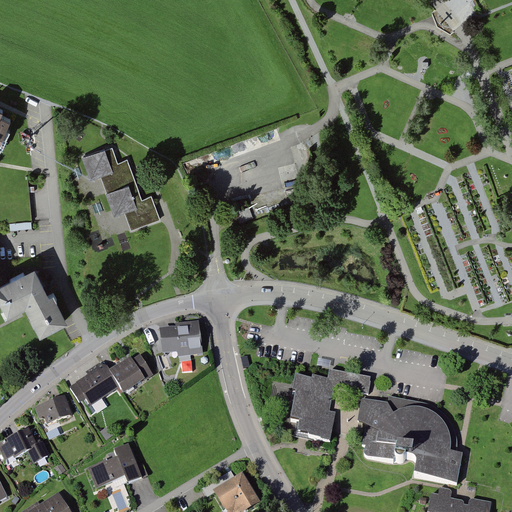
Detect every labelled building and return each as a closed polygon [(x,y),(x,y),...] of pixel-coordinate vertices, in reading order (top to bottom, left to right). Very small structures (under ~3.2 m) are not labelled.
[(0,146),(10,124),(1,121),(5,112),(0,109),(0,146)] [(132,230),(160,221),(152,198),(142,201),(128,161),(118,164),(112,148),(84,157),(91,178),(102,175),(116,213),(125,210),(132,230)] [(44,331),(68,320),(55,293),(49,296),(36,268),(5,282),(0,271),(0,300),(2,300),(8,314),(31,303),(44,331)] [(204,356),(200,322),(160,326),(164,357),(180,355),(181,365),(191,364),(191,358),(204,356)] [(140,356),(111,375),(121,389),(126,396),(154,377),(140,356)] [(86,412),(121,389),(111,375),(106,367),(72,390),(86,412)] [(372,378),(329,370),(328,378),(312,375),(312,380),(295,377),(292,394),(296,394),(291,422),(299,423),(297,435),(304,436),(308,437),(309,439),(330,443),(336,414),(329,413),(334,389),(369,395),(372,378)] [(74,419),(66,398),(38,408),(45,428),(74,419)] [(368,401),(362,400),(357,422),(366,427),(362,447),(366,448),(364,455),(366,458),(368,459),(393,464),(394,462),(397,463),(400,464),(405,463),(407,459),(413,460),(416,463),(416,466),(414,478),(457,486),(463,456),(458,454),(457,449),(457,441),(455,433),(452,425),(448,420),(443,414),(436,409),(427,405),(389,398),(388,404),(368,401)] [(36,445),(28,430),(0,445),(0,454),(6,465),(32,451),(39,464),(54,457),(44,440),(36,445)] [(137,464),(131,447),(115,452),(117,458),(89,468),(97,489),(126,478),(128,485),(150,477),(144,462),(137,464)] [(251,511),(262,506),(244,475),(214,493),(225,511),(251,511)] [(438,497),(430,496),(427,511),(489,511),(491,504),(468,500),(467,503),(451,500),(453,492),(440,489),(438,497)] [(68,511),(58,495),(40,506),(38,503),(23,511),(68,511)]
